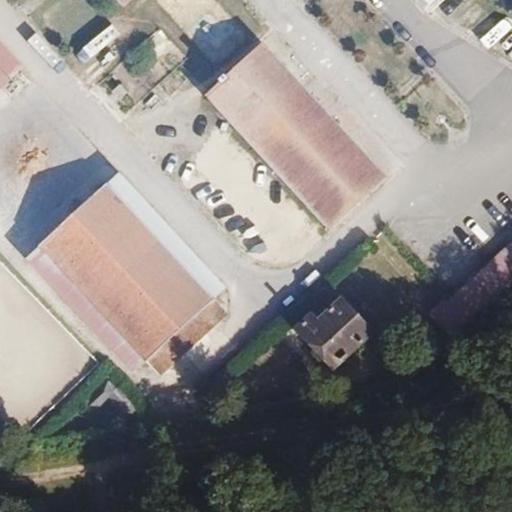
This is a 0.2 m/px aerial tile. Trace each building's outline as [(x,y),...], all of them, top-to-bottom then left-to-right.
[(436,0),(421,0),(429,8),(436,0)] [(511,0),(495,0),(508,16),(511,12),(511,0)] [(110,31),(81,61),(90,70),(119,40),(110,31)] [(262,45),(208,97),(322,217),(376,165),(262,45)] [(0,57),(0,105),(24,83),(0,57)] [(117,180),(45,249),(158,369),(231,300),(117,180)] [(511,259),(437,332),(458,353),(511,300),(511,259)] [(344,358),(380,323),(353,295),(335,312),(328,305),(310,322),(344,358)] [(266,399),(291,375),(277,360),(252,385),(266,399)]
